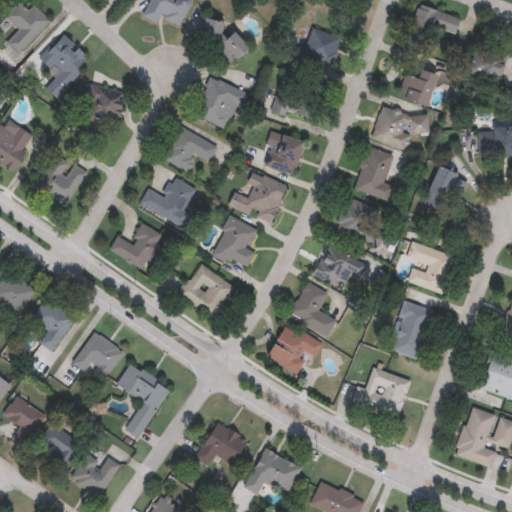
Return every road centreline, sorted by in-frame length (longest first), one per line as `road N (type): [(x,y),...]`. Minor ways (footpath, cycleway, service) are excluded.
road 1 (tertiary): [(511,500),(363,438),(229,357),(0,195)]
road 2 (residential): [(125,511),(289,259),(391,0)]
road 3 (tertiary): [(0,220),(237,387),(350,455),(478,511)]
road 4 (residential): [(64,267),(156,113),(154,85),(139,63),(71,0)]
road 5 (residential): [(408,484),(506,215)]
